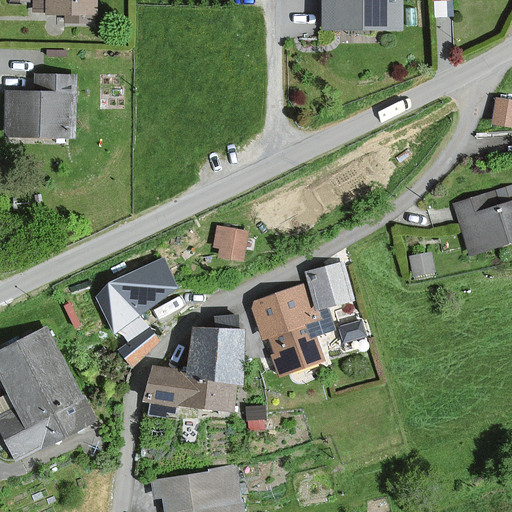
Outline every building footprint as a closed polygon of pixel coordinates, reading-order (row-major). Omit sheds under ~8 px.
[(34,0),(34,11),(48,11),(48,13),(67,13),(67,22),(97,22),(97,0),(34,0)] [(323,0),(324,27),(401,27),(401,0),(323,0)] [(74,79),(38,79),(38,93),(8,92),(8,132),(73,133),(74,79)] [(511,100),(499,98),(495,124),(511,126),(511,100)] [(511,186),(455,205),(471,253),(511,240),(511,186)] [(248,231),(219,226),(216,246),(223,247),(221,256),(243,259),(248,231)] [(433,272),(430,253),(413,256),(416,275),(433,272)] [(110,284),(99,297),(115,332),(177,288),(163,260),(110,284)] [(342,264),(310,273),(320,307),(351,299),(342,264)] [(304,285),(253,302),(264,336),(271,334),(278,355),(274,356),(280,375),(325,361),(317,337),(336,330),(329,308),(313,313),(304,285)] [(215,324),(240,324),(240,311),(215,312),(215,324)] [(365,335),(360,321),(340,327),(344,342),(365,335)] [(92,418),(45,328),(0,351),(0,373),(19,410),(0,419),(0,422),(18,457),(92,418)] [(131,364),(159,342),(148,328),(120,350),(131,364)] [(145,400),(233,410),(237,384),(243,384),(243,331),(195,328),(189,372),(155,367),(145,400)] [(241,511),(234,468),(156,481),(158,493),(165,492),(168,511),(241,511)]
